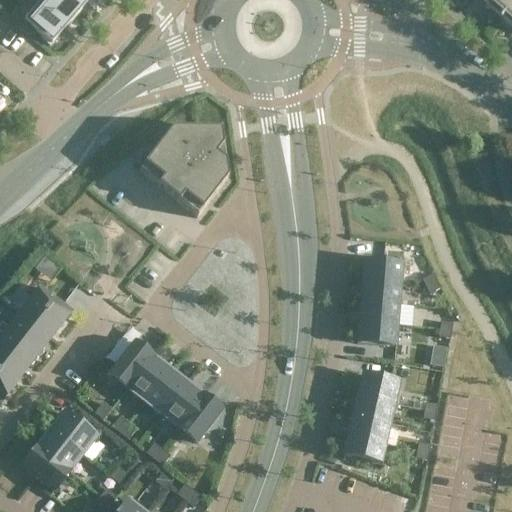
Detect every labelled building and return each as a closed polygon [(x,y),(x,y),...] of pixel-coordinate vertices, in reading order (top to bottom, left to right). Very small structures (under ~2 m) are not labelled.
[(77,15),(60,0),(42,0),(37,6),(64,30),(77,15)] [(89,0),(60,0),(77,15),(89,0)] [(511,0),(490,0),(486,5),(503,20),(511,8),(511,0)] [(40,40),(49,48),(64,30),(37,6),(23,22),(41,38),(40,40)] [(511,8),(503,20),(511,27),(511,8)] [(138,174),(196,220),(196,219),(226,181),(225,172),(222,149),(220,136),(220,133),(218,133),(202,133),(197,133),(194,133),(193,133),(170,132),(152,156),(138,174)] [(363,258),(361,284),(401,287),(403,267),(383,265),(383,259),(363,258)] [(432,276),(421,281),(425,288),(435,283),(432,276)] [(435,283),(425,288),(429,296),(439,290),(435,283)] [(361,284),(359,304),(399,308),(401,287),(361,284)] [(40,289),(19,316),(49,339),(70,312),(40,289)] [(359,304),(357,324),(397,327),(399,308),(359,304)] [(9,330),(6,333),(36,356),(49,339),(19,316),(9,330)] [(0,325),(0,334),(3,337),(6,333),(9,330),(1,323),(0,325)] [(440,323),(439,331),(451,333),(452,325),(440,323)] [(357,324),(356,345),(396,348),(397,327),(357,324)] [(59,327),(39,362),(51,369),(72,334),(59,327)] [(439,331),(437,339),(449,341),(450,341),(451,333),(439,331)] [(0,341),(0,356),(22,374),(36,356),(6,333),(3,337),(0,341)] [(133,345),(108,376),(126,390),(151,359),(133,345)] [(0,399),(1,401),(22,374),(0,356),(0,399)] [(151,359),(126,390),(143,404),(168,372),(151,359)] [(168,372),(143,404),(160,417),(185,385),(168,372)] [(361,376),(356,396),(394,405),(399,385),(361,376)] [(185,385),(160,417),(178,430),(202,399),(185,385)] [(356,396),(352,417),(389,426),(394,405),(356,396)] [(202,399),(178,430),(195,444),(220,412),(202,399)] [(102,405),(93,415),(102,422),(110,411),(102,405)] [(426,405),(424,413),(435,415),(437,407),(426,405)] [(424,413),(423,421),(434,423),(435,415),(424,413)] [(63,415),(49,433),(81,457),(82,457),(94,441),(95,440),(77,425),(72,421),(63,415)] [(352,417),(347,436),(385,445),(389,426),(352,417)] [(111,428),(111,429),(119,435),(127,424),(119,418),(115,423),(111,428)] [(127,424),(119,435),(127,442),(127,441),(132,435),(135,431),(127,424)] [(49,433),(36,450),(68,474),(81,457),(49,433)] [(347,436),(343,457),(380,465),(385,445),(347,436)] [(417,444),(416,452),(428,455),(429,447),(417,444)] [(145,455),(153,462),(161,451),(153,445),(152,446),(145,455)] [(91,449),(89,467),(101,468),(103,451),(91,449)] [(36,450),(22,467),(54,492),(68,474),(36,450)] [(161,451),(153,462),(161,468),(166,461),(170,457),(161,451)] [(416,452),(414,460),(426,463),(428,455),(416,452)] [(118,469),(110,479),(118,486),(126,475),(118,469)] [(83,487),(92,493),(100,482),(91,475),(83,487)] [(161,475),(154,484),(165,492),(171,483),(161,475)] [(184,485),(176,496),(184,503),(192,492),(184,485)] [(105,490),(99,498),(110,507),(116,498),(105,490)] [(192,492),(184,503),(192,509),(196,504),(201,498),(192,492)] [(99,498),(93,507),(99,511),(105,511),(110,507),(99,498)] [(138,511),(127,503),(120,511),(138,511)]
